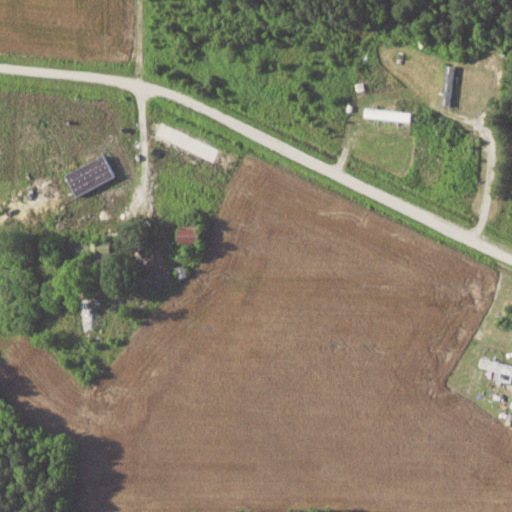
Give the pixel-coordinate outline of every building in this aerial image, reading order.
[(366,115),(413,122),(414,112),(367,105),(366,115)] [(69,170),(78,193),(118,177),(109,154),(69,170)] [(183,241),(206,241),(206,227),(183,227),(183,241)] [(93,327),(92,291),(83,291),(84,327),(93,327)] [(511,380),(511,362),(483,357),(481,366),(496,369),(494,377),(511,380)]
